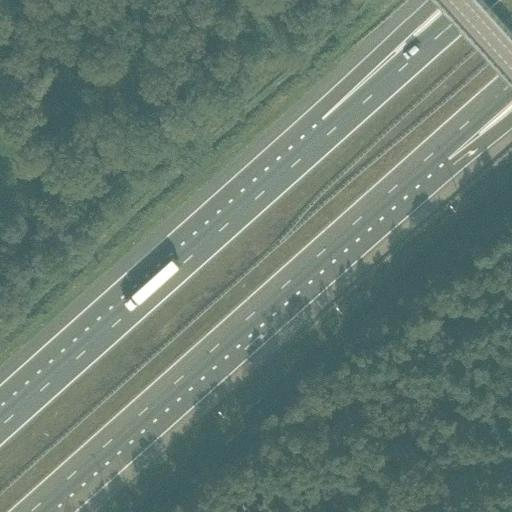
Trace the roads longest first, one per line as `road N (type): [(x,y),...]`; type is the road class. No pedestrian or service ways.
road 1 (motorway): [(32,511),(442,146)]
road 2 (motorway): [(333,129),(0,427)]
road 3 (motorway): [(478,0),(333,129)]
road 4 (motorway): [(437,0),(388,46),(333,129)]
